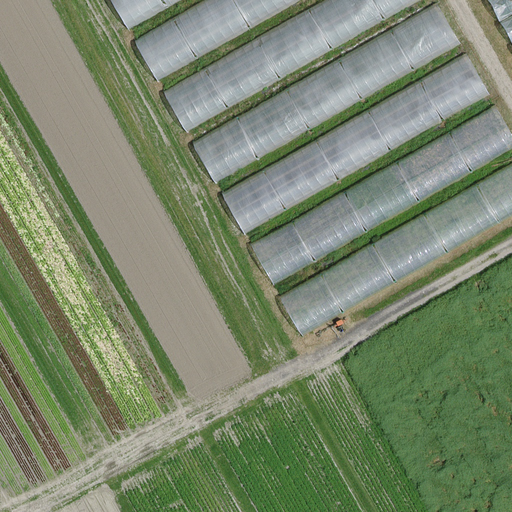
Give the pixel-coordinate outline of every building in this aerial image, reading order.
[(117,0),(129,22),(169,0),(117,0)] [(196,0),(136,32),(158,73),(293,0),(196,0)] [(326,0),(165,78),(184,118),(428,0),(326,0)] [(511,0),(487,0),(511,47),(511,0)] [(445,5),(194,131),(213,169),(465,44),(445,5)] [(477,59),(222,176),(240,217),(496,100),(477,59)] [(459,128),(476,162),(511,144),(511,125),(503,107),(459,128)] [(412,157),(252,232),(272,274),(440,194),(435,184),(455,175),(445,155),(431,161),(428,157),(415,163),(412,157)] [(511,166),(280,284),(300,325),(511,218),(511,166)]
